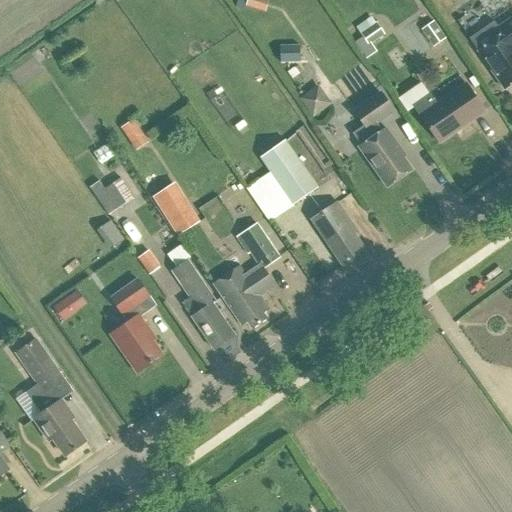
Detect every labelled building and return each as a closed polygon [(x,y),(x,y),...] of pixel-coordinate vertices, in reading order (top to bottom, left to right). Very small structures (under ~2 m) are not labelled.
[(238,0),(238,2),(266,11),(270,0),(238,0)] [(360,41),(364,48),(387,34),(378,21),(377,22),(372,15),(357,25),(365,37),(360,41)] [(478,52),(504,89),(511,83),(511,18),(497,29),(501,35),(478,52)] [(447,37),(435,20),(422,29),(434,46),(447,37)] [(281,62),(302,62),(303,48),(281,47),(281,62)] [(295,94),(309,116),(331,103),(318,81),(295,94)] [(403,108),(427,95),(420,82),(396,95),(403,108)] [(420,115),(439,143),(485,112),(465,84),(420,115)] [(374,137),(359,147),(387,187),(410,170),(402,158),(404,156),(385,129),(382,132),(376,123),(393,112),(381,93),(354,111),(367,130),(368,129),(374,137)] [(150,143),(135,120),(122,129),(137,151),(150,143)] [(262,155),(294,202),(317,186),(285,140),(262,155)] [(94,200),(108,219),(134,200),(120,181),(94,200)] [(154,202),(171,227),(192,213),(176,188),(154,202)] [(356,231),(337,203),(311,220),(342,266),(366,251),(353,233),(356,231)] [(245,274),(260,296),(275,286),(263,269),(287,253),(265,220),(241,236),(260,264),(245,274)] [(119,233),(105,242),(110,249),(124,240),(119,233)] [(148,250),(137,257),(150,276),(161,269),(148,250)] [(182,303),(214,350),(235,336),(213,304),(215,302),(187,260),(171,271),(190,298),(182,303)] [(247,322),(252,330),(267,319),(264,314),(270,310),(260,296),(245,274),(240,266),(213,284),(241,326),(247,322)] [(111,335),(137,373),(163,355),(145,330),(148,328),(140,316),(155,306),(138,280),(111,298),(128,323),(111,335)] [(61,302),(54,307),(63,321),(71,315),(61,302)] [(53,439),(65,456),(85,441),(71,420),(74,418),(61,400),(59,401),(50,388),(63,379),(36,340),(16,353),(37,384),(30,390),(45,411),(34,419),(49,441),(53,439)] [(0,475),(8,470),(0,458),(0,454),(11,447),(0,431),(0,475)]
